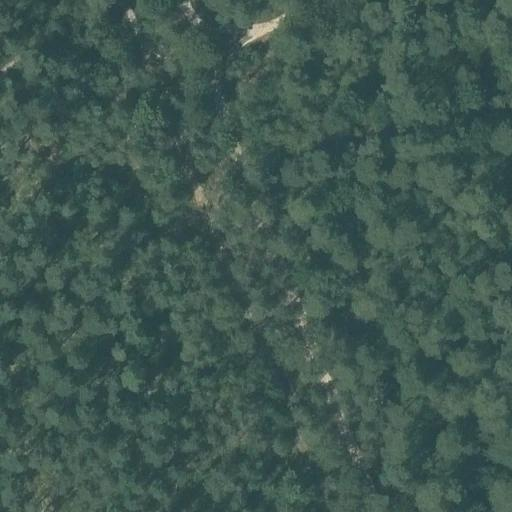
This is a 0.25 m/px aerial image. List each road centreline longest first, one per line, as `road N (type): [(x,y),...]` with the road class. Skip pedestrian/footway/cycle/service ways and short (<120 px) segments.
road 1 (track): [(180,0),(377,511)]
road 2 (track): [(154,76),(326,511)]
road 3 (track): [(329,0),(237,47),(154,76),(123,0)]
